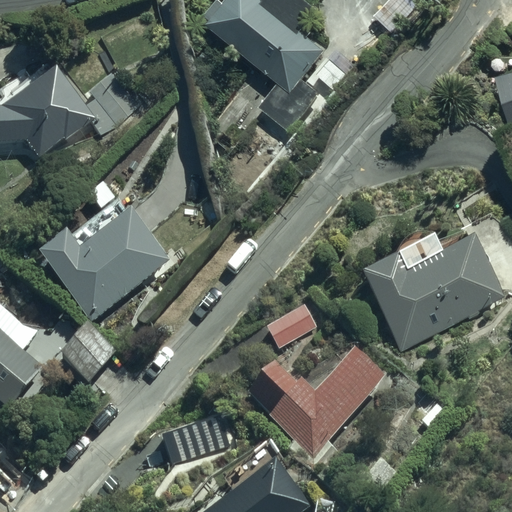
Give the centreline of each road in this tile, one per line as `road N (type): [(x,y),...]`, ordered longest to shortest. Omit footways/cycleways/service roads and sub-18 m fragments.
road 1 (residential): [(328,178),(42,511)]
road 2 (residential): [(483,0),(328,178)]
road 3 (residential): [(328,178),(454,144),(488,150),(511,180)]
